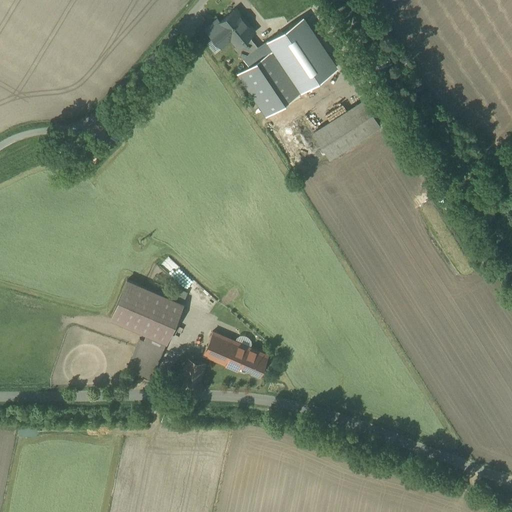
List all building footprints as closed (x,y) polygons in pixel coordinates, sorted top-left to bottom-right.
[(333,63),(280,0),(260,0),(252,7),(275,33),(297,59),(313,79),(333,63)] [(253,30),(236,9),(219,23),(217,19),(207,28),(214,37),(218,42),(227,34),(230,38),(236,44),(236,45),(244,38),(253,30)] [(207,43),(214,37),(207,28),(202,22),(195,29),(198,32),(207,43)] [(244,59),(241,61),(263,88),(297,59),(275,33),(258,47),(244,59)] [(227,34),(218,42),(221,45),(230,38),(227,34)] [(218,42),(214,37),(207,43),(215,53),(222,46),(221,45),(218,42)] [(250,38),(246,42),(244,38),(236,45),(236,44),(233,47),(244,59),(258,47),(250,38)] [(364,99),(313,132),(329,157),(380,125),(364,99)] [(144,287),(127,280),(111,317),(146,333),(166,341),(182,304),(144,287)] [(235,340),(213,331),(203,353),(225,363),(235,340)] [(166,341),(146,333),(143,340),(163,348),(166,341)] [(143,340),(140,338),(127,368),(150,378),(163,348),(143,340)] [(268,355),(235,340),(225,363),(237,368),(239,363),(252,369),(251,371),(259,375),(268,355)] [(206,363),(187,358),(181,379),(200,384),(206,363)]
